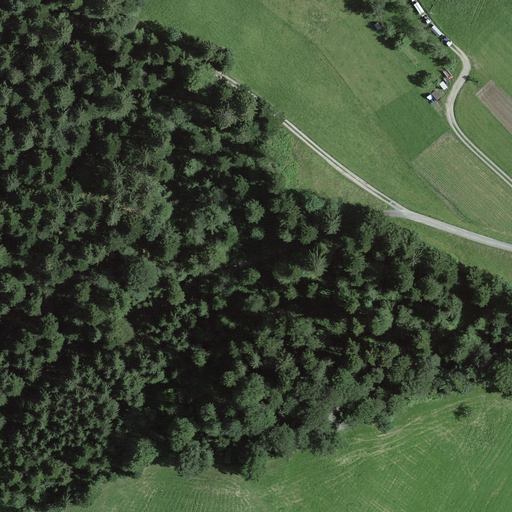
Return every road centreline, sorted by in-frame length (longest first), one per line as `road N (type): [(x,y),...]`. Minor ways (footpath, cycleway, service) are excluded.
road 1 (track): [(405,213),(230,78),(140,28)]
road 2 (track): [(412,0),(465,63),(453,119),(511,184)]
road 3 (track): [(140,28),(0,55)]
